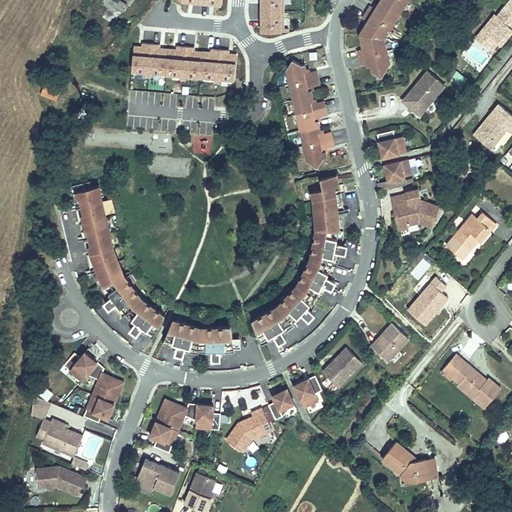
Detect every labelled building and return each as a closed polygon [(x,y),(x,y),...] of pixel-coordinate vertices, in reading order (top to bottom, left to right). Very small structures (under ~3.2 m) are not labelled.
[(117,0),(105,0),(104,2),(122,13),(127,6),(117,0)] [(281,28),(281,0),(259,0),(259,28),(281,28)] [(365,61),(367,70),(376,75),(385,62),(379,37),(402,0),(376,0),(371,8),(366,5),(358,17),(363,21),(358,47),(353,49),(356,63),(365,61)] [(496,43),(511,24),(511,0),(504,0),(492,15),(490,13),(478,27),(494,41),(496,43)] [(358,47),(363,21),(355,32),(358,47)] [(494,41),(478,27),(471,36),(487,49),(494,41)] [(231,75),(234,54),(225,53),(225,49),(225,45),(209,43),(209,47),(208,51),(190,49),(191,45),(191,41),(175,40),(174,44),(174,48),(156,46),(156,42),(157,38),(140,36),(140,40),(139,44),(130,44),(128,64),(231,75)] [(294,61),(288,71),(308,161),(318,167),(324,158),(327,158),(325,149),(334,147),(331,133),(322,135),(318,119),(327,117),(324,102),(315,104),(311,89),(321,87),(318,73),(308,75),(306,66),(303,67),(294,61)] [(438,84),(421,70),(395,99),(412,114),(438,84)] [(450,79),(456,82),(461,73),(455,70),(450,79)] [(44,81),(40,94),(56,99),(60,87),(44,81)] [(487,149),(504,129),(509,132),(511,128),(511,117),(496,104),(471,135),(487,149)] [(406,152),(403,136),(395,138),(394,131),(378,134),(382,157),(406,152)] [(206,151),(207,141),(193,140),(192,150),(206,151)] [(411,175),(407,160),(384,165),(390,188),(406,184),(404,177),(411,175)] [(279,328),(303,307),(295,300),(300,294),(308,301),(324,276),(315,271),(318,265),(327,269),(335,241),(326,239),(327,232),(337,234),(338,209),(331,209),(331,205),(338,205),(334,189),(330,190),(328,181),(333,180),(331,170),(315,174),(317,184),(306,186),(308,196),(309,205),(310,219),(308,231),(300,261),(294,274),(275,296),(249,312),(252,319),(254,325),(257,333),(259,337),(273,331),(268,323),(275,319),(279,328)] [(91,173),(71,178),(75,194),(82,192),(83,197),(76,199),(82,225),(89,224),(90,228),(84,229),(90,259),(96,257),(98,260),(92,263),(106,291),(114,285),(118,291),(110,297),(130,318),(136,310),(142,315),(136,323),(149,330),(162,306),(140,289),(122,265),(112,238),(99,178),(92,179),(91,173)] [(404,194),(390,197),(391,206),(395,206),(396,210),(393,214),(393,218),(398,221),(402,220),(403,225),(405,225),(416,222),(428,228),(436,208),(419,201),(416,189),(404,192),(404,194)] [(471,213),(445,246),(463,259),(476,242),(486,228),(491,231),(497,223),(482,212),(477,218),(471,213)] [(405,229),(405,225),(403,225),(402,220),(398,221),(393,218),(396,231),(405,229)] [(486,228),(476,242),(481,245),(491,231),(486,228)] [(339,242),(340,234),(337,234),(327,232),(326,239),(335,241),(339,242)] [(327,269),(318,265),(315,271),(324,276),(327,277),(330,270),(327,269)] [(419,324),(440,296),(433,290),(438,284),(427,276),(401,310),(419,324)] [(110,297),(118,291),(114,285),(106,291),(103,293),(107,299),(110,297)] [(308,301),(300,294),(295,300),(303,307),(306,309),(311,303),(308,301)] [(136,323),(142,315),(136,310),(130,318),(128,321),(134,326),(136,323)] [(229,332),(228,319),(198,319),(170,310),(159,335),(173,341),(175,332),(183,334),(180,343),(209,348),(209,338),(216,338),(216,348),(231,346),(231,342),(229,332)] [(279,328),(275,319),(268,323),(273,331),(275,334),(281,331),(279,328)] [(409,339),(392,324),(371,347),(388,362),(409,339)] [(238,341),(237,331),(229,332),(231,342),(238,341)] [(180,343),(183,334),(175,332),(173,341),(172,345),(179,347),(180,343)] [(339,388),(363,363),(347,348),(337,358),(339,360),(336,363),(334,361),(323,372),(339,388)] [(87,376),(98,364),(85,353),(80,358),(75,354),(64,366),(82,382),(87,376)] [(455,354),(440,372),(452,381),(455,378),(462,384),(460,387),(473,398),(477,393),(490,404),(504,387),(491,376),(486,382),(473,371),(475,369),(455,354)] [(114,404),(123,383),(102,374),(104,369),(98,364),(87,376),(98,381),(93,395),(114,404)] [(322,390),(316,376),(295,386),(305,407),(319,400),(316,393),(322,390)] [(284,416),(295,404),(288,389),(273,396),(276,402),(268,405),(273,420),(284,416)] [(107,420),(114,405),(114,404),(93,395),(83,417),(98,424),(101,417),(107,420)] [(75,457),(83,436),(64,428),(51,423),(45,420),(51,404),(40,400),(35,397),(32,416),(43,421),(37,436),(44,439),(42,443),(75,457)] [(196,421),(198,404),(190,403),(187,408),(166,398),(156,420),(178,429),(184,416),(196,421)] [(219,430),(221,414),(214,413),(214,406),(198,404),(196,421),(195,427),(219,430)] [(262,406),(252,411),(253,415),(248,417),(249,419),(246,420),(245,418),(239,421),(227,439),(243,450),(252,437),(272,428),(262,406)] [(66,425),(53,419),(51,423),(64,428),(66,425)] [(168,452),(178,429),(156,420),(149,436),(156,439),(153,445),(168,452)] [(503,442),(510,434),(504,429),(497,437),(503,442)] [(258,442),(270,437),(268,431),(255,437),(258,442)] [(431,479),(427,457),(421,458),(396,443),(384,461),(404,473),(406,485),(431,479)] [(437,456),(427,457),(431,479),(442,477),(437,456)] [(180,474),(145,460),(137,480),(154,488),(171,495),(180,474)] [(85,487),(88,478),(61,467),(37,470),(39,489),(56,487),(79,496),(83,486),(85,487)] [(210,492),(215,481),(197,473),(184,505),(201,511),(204,511),(210,499),(208,498),(210,492)] [(154,488),(137,480),(135,483),(153,490),(154,488)] [(160,511),(159,503),(147,504),(147,511),(160,511)]
